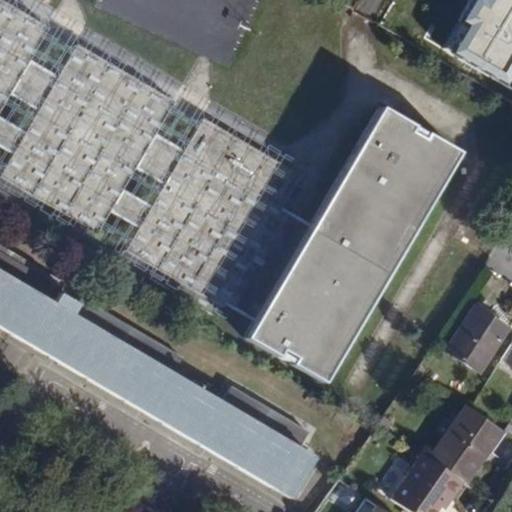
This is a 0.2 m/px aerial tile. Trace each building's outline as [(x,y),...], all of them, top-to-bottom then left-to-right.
[(333,0),(0,0),(0,222),(363,444),(492,252),(511,224),(511,102),(462,74),(431,55),(371,21),(365,17),(333,0)] [(511,0),(467,0),(439,46),(507,83),(511,74),(511,0)] [(0,511),(312,511),(363,444),(0,222),(0,325),(25,341),(12,361),(0,383),(0,511)] [(479,370),(507,328),(474,307),(446,349),(479,370)] [(469,409),(464,405),(427,459),(459,480),(465,483),(502,429),(469,409)] [(511,415),(503,430),(511,435),(511,415)] [(459,480),(427,459),(420,453),(388,500),(405,511),(432,511),(437,506),(445,493),(450,495),(459,480)]
